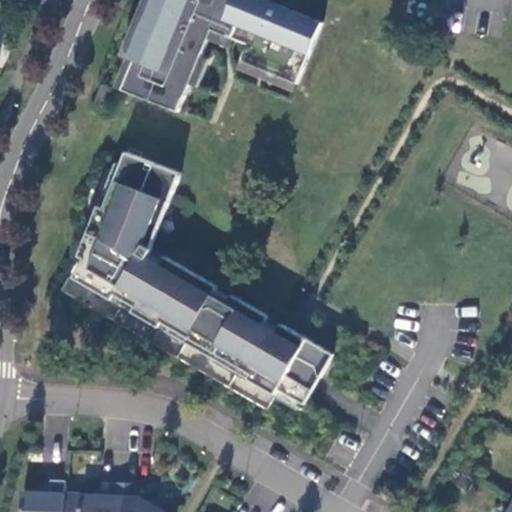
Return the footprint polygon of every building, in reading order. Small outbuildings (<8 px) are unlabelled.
[(322,22),(269,0),(155,0),(132,59),(139,62),(126,91),(180,111),(213,30),(247,43),(241,60),(296,84),(322,22)] [(114,89),(104,85),(97,102),(108,106),(114,89)] [(162,327),(165,322),(255,374),(252,379),(279,395),(282,390),(308,405),(320,384),(337,355),(234,295),(232,299),(219,291),(221,287),(154,249),(183,174),(129,152),(122,170),(107,208),(101,206),(82,256),(86,258),(75,277),(114,300),(117,295),(138,306),(135,312),(162,327)] [(117,168),(101,206),(107,208),(122,170),(117,168)] [(234,295),(221,287),(219,291),(232,299),(234,295)] [(117,295),(114,300),(135,312),(138,306),(117,295)] [(165,322),(162,327),(252,379),(255,374),(165,322)] [(282,390),(279,395),(305,410),(308,405),(282,390)] [(66,511),(68,480),(53,480),(53,494),(43,494),(38,488),(33,493),(25,493),(24,511),(66,511)] [(126,511),(127,483),(113,483),(112,497),(102,496),(98,491),(92,496),(83,495),(81,511),(126,511)] [(143,484),(127,483),(126,511),(165,511),(164,505),(157,507),(142,498),(143,484)]
